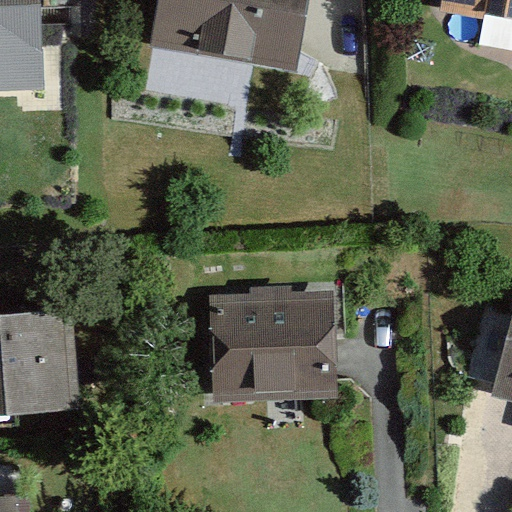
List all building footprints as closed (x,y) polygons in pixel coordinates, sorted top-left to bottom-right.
[(40,0),(0,0),(0,98),(43,97),(40,0)] [(306,0),(157,0),(149,46),(294,71),(306,0)] [(511,0),(435,0),(433,13),(511,27),(511,0)] [(333,294),(202,295),(203,403),(334,402),(333,294)] [(0,430),(98,425),(92,316),(0,321),(0,430)] [(511,317),(491,395),(511,400),(511,317)]
